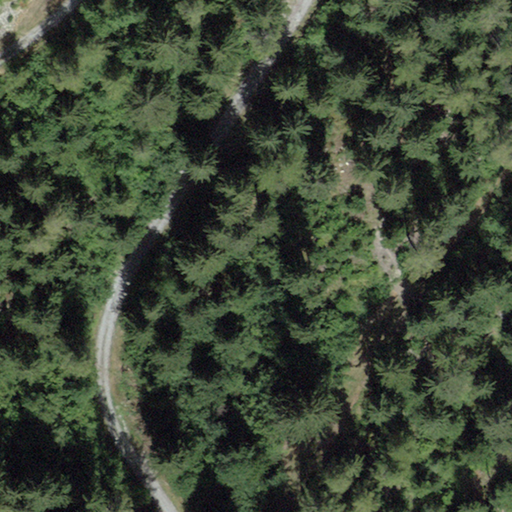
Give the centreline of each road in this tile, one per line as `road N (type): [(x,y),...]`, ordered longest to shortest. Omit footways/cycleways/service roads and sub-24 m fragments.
road 1 (track): [(171,511),(131,448),(109,375),(119,294),(309,0)]
road 2 (track): [(291,511),(374,345),(511,141)]
